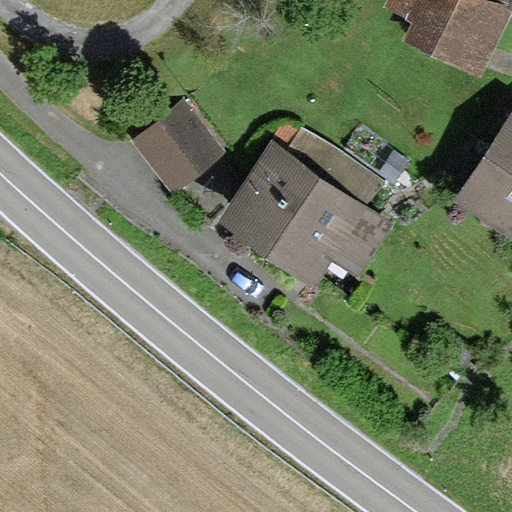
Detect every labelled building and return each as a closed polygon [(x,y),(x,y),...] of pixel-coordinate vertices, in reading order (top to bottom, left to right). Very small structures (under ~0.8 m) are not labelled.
[(482,74),(511,12),(511,0),(390,0),(386,8),(414,22),(405,40),(482,74)] [(132,133),(173,190),(229,150),(188,93),(132,133)] [(511,115),(457,189),(511,230),(511,115)] [(220,206),(318,274),(338,245),(363,262),(397,214),(371,196),(384,178),(299,119),(286,138),(274,130),(220,206)] [(488,359),(444,328),(431,347),(474,378),(488,359)]
